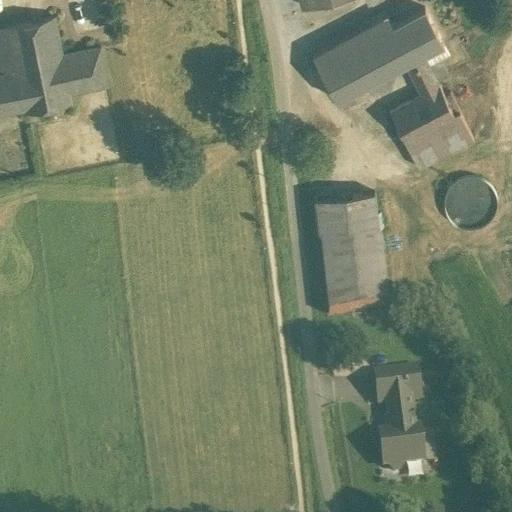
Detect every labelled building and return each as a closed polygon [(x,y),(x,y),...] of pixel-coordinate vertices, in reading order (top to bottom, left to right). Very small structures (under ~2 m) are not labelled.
[(380,17),(404,63),(406,62),(424,52),(444,42),(426,6),(393,23),(388,13),(380,17)] [(0,112),(25,107),(26,110),(72,100),(71,92),(109,84),(102,45),(63,53),(55,14),(0,25),(0,112)] [(404,63),(380,17),(314,53),(338,98),(404,63)] [(424,52),(406,62),(421,91),(390,108),(419,165),(474,137),(451,90),(446,93),(440,82),(439,82),(437,77),(429,62),(424,52)] [(440,56),(429,62),(437,77),(448,71),(440,56)] [(362,99),(356,89),(338,98),(343,109),(362,99)] [(447,194),(448,209),(459,221),(474,225),(488,219),(496,206),(495,190),(485,178),(470,174),(455,180),(447,194)] [(330,315),(389,309),(376,190),(316,196),(330,315)] [(380,406),(387,405),(411,402),(420,401),(416,370),(376,375),(380,406)] [(405,466),(424,464),(420,430),(415,431),(411,402),(387,405),(391,434),(380,436),(385,469),(388,468),(394,473),(401,472),(405,466)]
